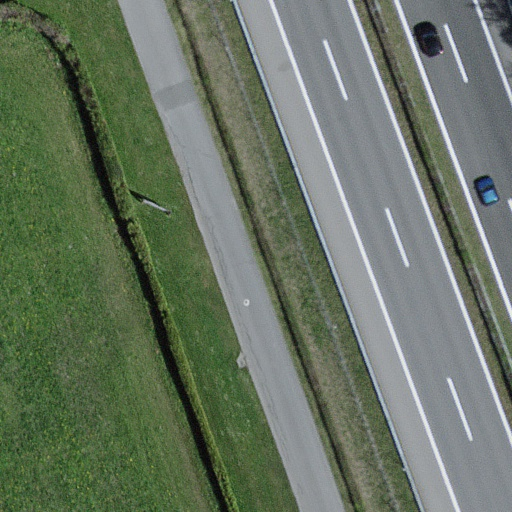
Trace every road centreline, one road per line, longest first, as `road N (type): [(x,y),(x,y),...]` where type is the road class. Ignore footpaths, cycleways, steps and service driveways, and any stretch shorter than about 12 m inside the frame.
road 1 (motorway): [(309,0),(498,511)]
road 2 (unclassified): [(322,511),(143,0)]
road 3 (motorway): [(511,200),(438,0)]
